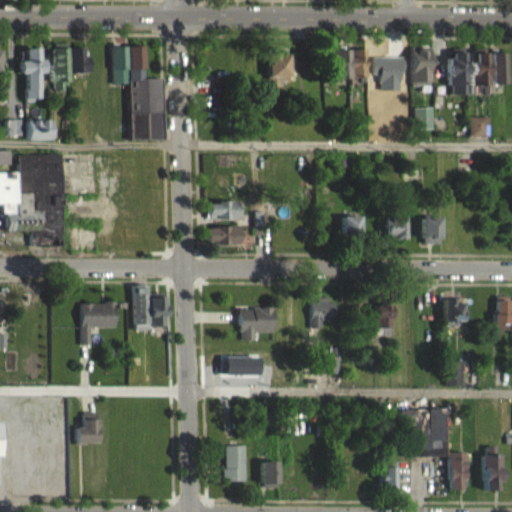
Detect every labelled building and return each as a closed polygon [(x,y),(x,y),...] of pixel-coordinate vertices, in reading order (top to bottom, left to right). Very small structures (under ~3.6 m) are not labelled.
[(48,42),(49,67),(46,67),(47,79),(49,79),(50,90),(59,90),(60,81),(66,81),(65,41),(48,42)] [(66,45),(67,72),(86,71),(85,45),(66,45)] [(21,47),(22,59),(15,60),(16,72),(22,72),(23,98),(30,100),(30,97),(35,96),(35,71),(39,71),(39,58),(36,58),(35,47),(21,47)] [(158,85),(140,86),(139,53),(108,53),(109,91),(124,90),(126,146),(159,146),(158,85)] [(410,93),(427,93),(426,54),(408,55),(410,93)] [(363,85),(363,56),(347,56),(347,85),(363,85)] [(346,86),(345,57),(328,57),(329,86),(346,86)] [(366,58),(367,91),(386,91),(385,57),(366,58)] [(285,60),(263,61),(264,100),(276,100),(276,88),(286,88),(285,60)] [(445,92),(452,92),(452,102),(463,102),(464,60),(446,60),(445,92)] [(502,92),(503,60),(488,60),(488,92),(502,92)] [(429,114),(413,115),(414,136),(430,136),(429,114)] [(22,118),(23,137),(47,137),(46,118),(22,118)] [(486,124),(467,124),(467,143),(486,143),(486,124)] [(17,126),(2,127),(3,143),(17,143),(17,126)] [(204,209),(204,227),(235,226),(234,209),(204,209)] [(338,212),(356,212),(357,235),(339,236),(338,212)] [(418,213),(437,213),(437,234),(435,234),(435,240),(420,240),(420,234),(418,234),(418,213)] [(402,223),(383,224),(383,246),(402,246),(402,223)] [(235,234),(203,234),(203,252),(236,252),(235,234)] [(129,293),(131,335),(142,335),(142,333),(162,333),(161,304),(145,305),(144,292),(129,293)] [(307,299),(307,325),(318,325),(318,317),(331,317),(331,299),(325,299),(325,294),(315,294),(315,299),(307,299)] [(77,300),(77,341),(87,341),(87,324),(111,324),(111,298),(102,298),(102,300),(77,300)] [(506,303),(492,303),(490,336),(504,337),(506,303)] [(459,305),(439,306),(440,331),(459,331),(459,305)] [(388,310),(372,309),(371,343),(388,343),(388,310)] [(270,340),(270,316),(237,315),(236,347),(252,348),(252,339),(270,340)] [(323,381),(336,381),(335,354),(322,355),(323,381)] [(458,369),(442,369),(442,392),(459,392),(458,369)] [(392,415),(379,415),(379,429),(392,429),(392,415)] [(441,416),(399,417),(400,464),(443,462),(441,416)] [(94,451),(95,419),(79,419),(79,435),(72,435),(72,451),(94,451)] [(241,453),(220,453),(221,489),(242,488),(241,453)] [(496,489),(495,454),(478,454),(479,498),(493,498),(493,489),(496,489)] [(460,460),(444,460),(446,497),(461,497),(460,460)] [(274,468),(258,469),(258,495),(274,495),(274,468)] [(394,497),(395,474),(377,474),(376,496),(394,497)]
